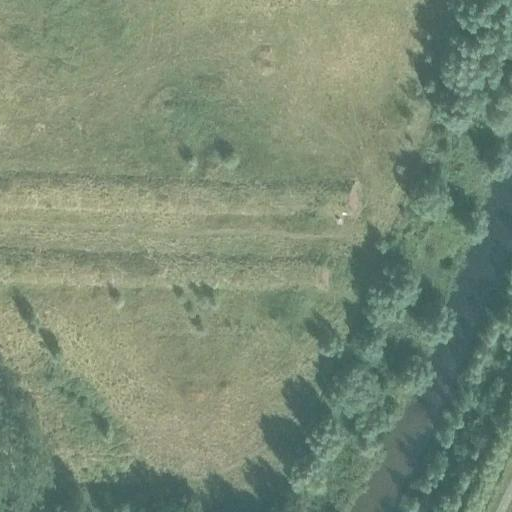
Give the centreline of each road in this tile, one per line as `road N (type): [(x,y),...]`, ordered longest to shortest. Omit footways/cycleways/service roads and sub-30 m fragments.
road 1 (trunk): [(511,193),(186,202),(0,191)]
road 2 (trunk): [(0,263),(187,273),(511,267)]
